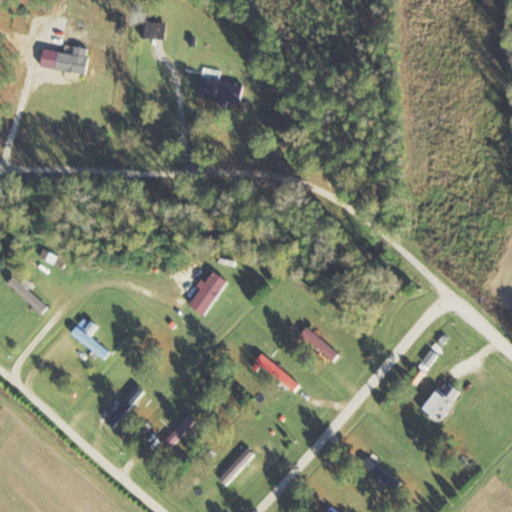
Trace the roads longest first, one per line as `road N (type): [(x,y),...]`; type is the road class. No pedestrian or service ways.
road 1 (residential): [(511,352),(304,178),(234,165),(0,162)]
road 2 (residential): [(258,511),(453,299)]
road 3 (residential): [(0,368),(174,511)]
